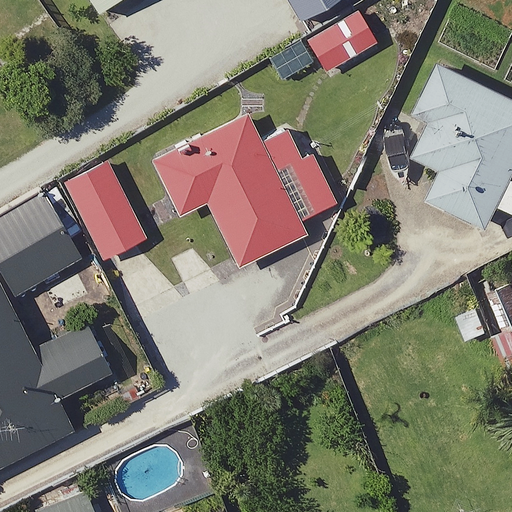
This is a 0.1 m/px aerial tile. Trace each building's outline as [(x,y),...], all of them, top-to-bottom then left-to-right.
[(118,0),(91,0),(101,12),(118,0)] [(287,0),(300,21),(335,0),(287,0)] [(511,96),(443,64),(419,113),(438,122),(421,157),(446,168),(432,199),(490,226),(501,203),(511,208),(511,96)] [(289,122),(257,137),(246,114),(155,157),(182,214),(209,202),(239,265),(303,235),(296,221),(344,199),(317,143),(302,151),(289,122)] [(141,241),(111,165),(68,182),(97,258),(141,241)] [(81,257),(46,193),(0,218),(0,264),(16,293),(81,257)] [(0,286),(0,465),(73,428),(58,399),(112,371),(86,322),(32,349),(0,286)] [(511,288),(490,300),(509,334),(511,332),(511,288)] [(89,511),(81,490),(39,507),(40,511),(89,511)]
